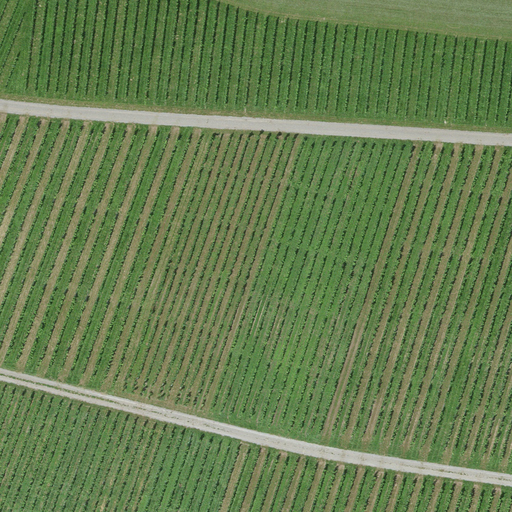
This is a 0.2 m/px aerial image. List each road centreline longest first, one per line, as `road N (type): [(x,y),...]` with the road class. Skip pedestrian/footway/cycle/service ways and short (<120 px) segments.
road 1 (track): [(511,484),(270,443),(0,377)]
road 2 (track): [(511,146),(0,110)]
